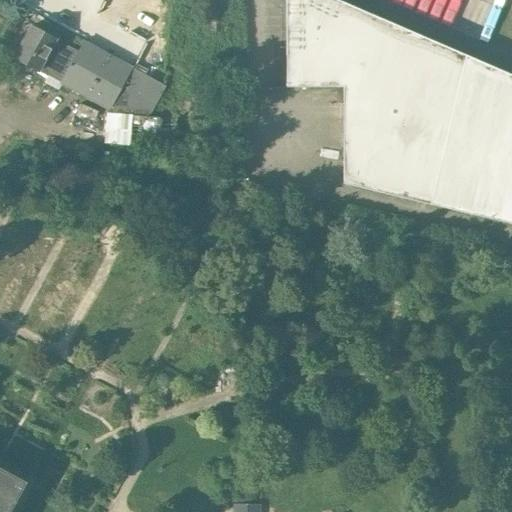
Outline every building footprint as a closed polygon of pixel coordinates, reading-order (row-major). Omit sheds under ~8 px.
[(230,0),(202,0),(202,35),(231,35),(230,0)] [(285,0),(286,87),(343,87),(342,184),(511,224),(511,76),(335,0),(285,0)] [(37,69),(61,82),(60,84),(61,84),(77,51),(66,45),(56,63),(46,58),(56,39),(31,25),(13,58),(36,70),(37,69)] [(83,40),(77,51),(61,84),(108,110),(121,87),(157,106),(168,87),(152,78),(131,67),(132,66),(83,40)] [(121,87),(108,110),(110,110),(107,146),(240,154),(240,124),(151,117),(157,106),(121,87)] [(0,511),(12,511),(30,480),(0,463),(0,511)]
